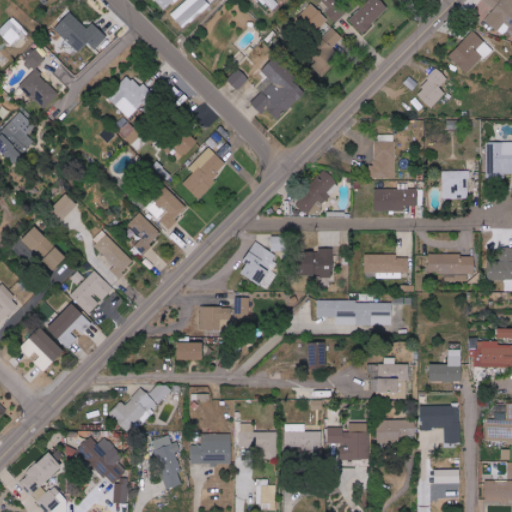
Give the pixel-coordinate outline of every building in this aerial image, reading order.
[(154,0),(165,11),(176,0),(154,0)] [(183,28),(209,4),(205,0),(186,0),(171,15),(183,28)] [(260,0),(272,11),(279,4),(275,0),(260,0)] [(325,12),(337,24),(348,12),(334,0),(319,0),(329,8),(325,12)] [(389,9),(380,0),(369,0),(349,20),(363,34),(389,9)] [(511,0),(481,0),(482,0),(494,9),(487,20),(511,37),(511,0)] [(299,17),(315,33),(328,20),(312,4),(299,17)] [(96,49),(109,38),(95,23),(88,29),(72,13),(56,28),(79,53),(90,44),(96,49)] [(0,29),(0,31),(14,46),(28,32),(13,16),(0,29)] [(333,48),(343,37),(334,29),(306,61),(323,75),(341,55),(333,48)] [(493,49),(474,32),(450,57),(469,75),(493,49)] [(47,59),(36,49),(24,62),(35,72),(47,59)] [(262,72),(275,84),(265,95),(262,92),(251,103),(263,114),(267,110),(279,120),(305,91),(293,81),(297,77),(274,57),(262,72)] [(240,91),(250,77),(237,68),(227,81),(240,91)] [(446,93),(440,88),(448,79),(437,69),(417,91),(434,106),(446,93)] [(44,110),(60,95),(37,70),(21,85),(44,110)] [(147,107),(157,97),(143,82),(139,86),(129,76),(108,97),(128,118),(143,104),(147,107)] [(36,124),(18,111),(0,136),(0,151),(17,164),(34,140),(27,136),(36,124)] [(133,132),(126,126),(120,133),(139,149),(142,146),(130,135),(133,132)] [(199,142),(184,130),(175,142),(171,139),(164,147),(185,164),(195,152),(192,150),(199,142)] [(396,179),(397,142),(375,141),(374,178),(396,179)] [(511,142),(488,143),(488,179),(506,179),(506,174),(511,174),(511,142)] [(188,167),(194,173),(183,183),(197,197),(229,167),(210,147),(188,167)] [(299,208),(319,218),(339,180),(319,170),(299,208)] [(469,171),(443,172),(444,199),(469,199),(469,171)] [(418,189),(375,189),(376,211),(405,211),(405,206),(418,206),(418,189)] [(168,212),(160,220),(169,228),(188,209),(170,192),(159,204),(168,212)] [(79,205),(67,194),(53,209),(65,220),(79,205)] [(128,225),(137,234),(130,242),(143,254),(162,234),(140,213),(128,225)] [(24,240),(54,271),(67,258),(36,227),(24,240)] [(110,270),(119,278),(135,261),(106,235),(95,247),(115,265),(110,270)] [(288,236),(272,236),(272,251),(288,252),(288,236)] [(239,272),(265,289),(280,266),(272,261),(276,255),(257,243),(239,272)] [(334,248),(319,249),(319,256),(305,256),(306,276),(318,276),(335,276),(334,248)] [(504,291),(511,290),(511,248),(501,248),(501,261),(487,261),(487,281),(504,281),(504,291)] [(365,255),(366,273),(376,273),(376,279),(402,278),(402,273),(409,273),(409,258),(398,258),(398,255),(365,255)] [(474,255),(429,255),(430,274),(449,274),(449,282),(468,282),(468,274),(475,274),(474,255)] [(99,303),(92,296),(96,292),(104,300),(114,288),(94,270),(71,296),(90,314),(99,303)] [(77,284),(84,278),(78,271),(71,278),(77,284)] [(0,324),(21,305),(0,282),(0,324)] [(235,318),(250,318),(251,298),(236,297),(235,318)] [(393,325),(393,302),(318,302),(318,318),(337,318),(337,325),(393,325)] [(48,329),(68,349),(78,339),(71,333),(77,327),(84,333),(93,324),(72,304),(48,329)] [(231,330),(231,307),(202,307),(201,329),(231,330)] [(32,359),(32,360),(45,372),(65,351),(41,328),(21,349),(32,359)] [(500,338),(511,338),(511,329),(501,329),(500,338)] [(204,343),(190,343),(190,338),(179,337),(179,360),(204,360),(204,343)] [(477,368),(511,367),(511,345),(501,346),(501,342),(480,342),(480,352),(477,352),(477,368)] [(327,367),(327,343),(309,343),(309,368),(327,367)] [(433,365),(433,382),(464,382),(465,350),(451,350),(451,365),(433,365)] [(408,399),(408,379),(411,379),(411,365),(397,365),(396,358),(386,358),(386,365),(370,365),(370,382),(376,382),(376,393),(394,392),(394,399),(408,399)] [(160,404),(172,391),(162,382),(150,395),(160,404)] [(110,413),(127,432),(140,419),(142,422),(159,406),(143,388),(126,405),(122,401),(110,413)] [(323,400),(313,400),(313,411),(323,410),(323,400)] [(463,443),(462,406),(423,407),(423,430),(446,429),(447,443),(463,443)] [(380,444),(401,444),(401,436),(418,437),(418,421),(381,420),(380,444)] [(488,442),(511,442),(511,420),(489,420),(488,442)] [(277,432),(254,432),(254,424),(240,424),(240,448),(262,448),(262,457),(277,457),(277,432)] [(369,460),(370,424),(347,424),(347,428),(329,427),(329,444),(341,444),(340,460),(369,460)] [(286,432),(286,448),(304,447),(304,453),(322,453),(322,431),(286,432)] [(232,434),(202,434),(203,445),(192,445),(192,464),(232,464),(232,434)] [(153,441),(166,490),(183,485),(179,473),(181,472),(176,453),(181,451),(178,442),(173,444),(170,436),(153,441)] [(127,504),(128,478),(124,478),(124,468),(119,462),(124,457),(106,437),(98,444),(92,437),(78,449),(102,476),(108,476),(115,485),(115,504),(127,504)] [(67,511),(68,501),(56,486),(47,493),(41,486),(63,468),(50,452),(27,470),(27,478),(21,483),(45,511),(67,511)] [(511,500),(511,481),(508,481),(508,475),(495,475),(495,481),(485,481),(486,501),(511,500)] [(276,485),(258,485),(257,506),(276,506),(276,485)]
